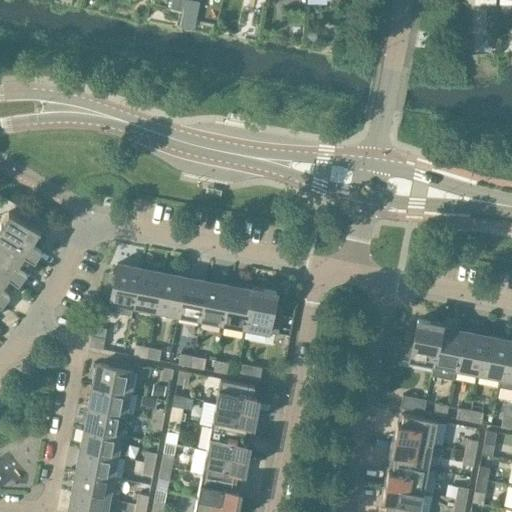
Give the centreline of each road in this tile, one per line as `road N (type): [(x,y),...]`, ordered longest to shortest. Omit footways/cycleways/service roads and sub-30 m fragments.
road 1 (residential): [(38,320),(90,219),(320,274)]
road 2 (residential): [(38,320),(74,347),(50,482),(43,499),(0,504)]
road 3 (residential): [(320,274),(273,511)]
road 4 (residential): [(338,511),(383,287)]
road 5 (residential): [(374,166),(402,0)]
road 6 (tertiary): [(116,118),(256,159)]
road 7 (tertiary): [(367,197),(511,209)]
road 8 (tertiary): [(511,206),(374,166)]
road 9 (residential): [(383,287),(511,306)]
road 10 (tertiary): [(116,118),(48,95),(0,93)]
